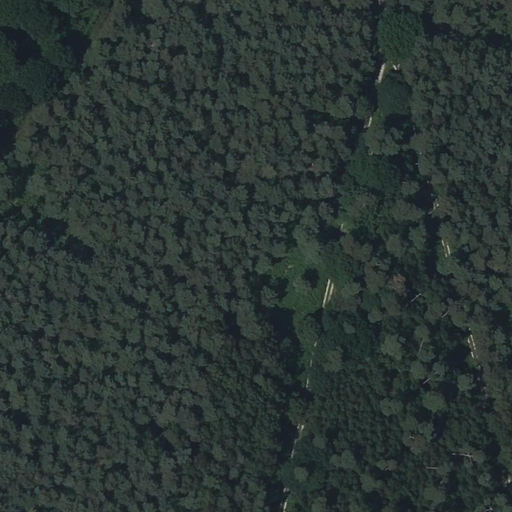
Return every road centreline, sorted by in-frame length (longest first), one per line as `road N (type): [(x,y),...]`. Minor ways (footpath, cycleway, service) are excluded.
road 1 (track): [(379,0),(511,500)]
road 2 (track): [(389,38),(285,511)]
